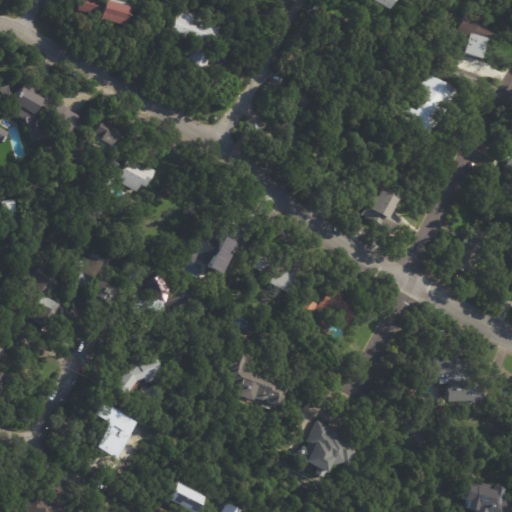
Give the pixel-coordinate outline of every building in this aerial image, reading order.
[(111,0),(127,4),(121,27),(96,20),(97,17),(75,11),(78,0),(111,0)] [(396,0),(390,11),(371,0),(396,0)] [(454,8),(456,9),(453,18),(444,15),(447,6),(454,8)] [(218,24),(210,49),(211,49),(205,67),(203,66),(202,70),(189,65),(190,61),(186,60),(192,44),(169,37),(171,31),(169,30),(175,12),(186,16),(187,14),(218,24)] [(493,35),(490,43),(487,42),(480,59),(465,53),(470,38),(459,34),(467,12),(483,18),(481,22),(495,27),(493,35)] [(433,76),(457,91),(431,134),(404,118),(411,107),(419,112),(431,93),(424,88),(432,75),(433,76)] [(57,103),(66,108),(66,110),(78,116),(69,133),(34,114),(36,122),(41,120),(47,138),(32,143),(28,130),(27,130),(23,119),(16,115),(17,112),(8,107),(11,102),(2,105),(0,108),(0,129),(5,132),(3,137),(2,137),(0,140),(0,87),(7,86),(12,101),(20,86),(24,89),(27,83),(38,89),(35,95),(43,99),(45,95),(53,100),(51,104),(55,106),(57,103)] [(296,102),(289,95),(295,89),(302,96),(296,102)] [(308,156),(303,152),(301,154),(295,149),(294,151),(283,142),(287,137),(278,130),(288,119),(276,109),(286,97),(298,108),(294,112),(299,117),(303,113),(316,124),(312,128),(323,138),(308,156)] [(101,117),(124,129),(111,154),(90,143),(93,137),(90,135),(100,116),(101,117)] [(77,148),(87,154),(81,165),(70,159),(76,148),(77,148)] [(132,158),(141,163),(143,160),(149,164),(148,167),(153,170),(144,186),(139,183),(135,190),(113,179),(108,188),(97,182),(110,158),(121,165),(126,155),(132,158)] [(403,224),(396,236),(353,211),(360,198),(371,205),(378,192),(379,192),(382,188),(402,199),(392,217),(403,223),(403,224)] [(15,225),(3,226),(1,213),(2,213),(0,200),(13,198),(18,224),(15,225)] [(227,255),(219,271),(205,264),(207,261),(195,255),(191,261),(182,257),(199,223),(208,227),(205,234),(217,240),(220,235),(230,240),(224,252),(228,254),(227,255)] [(501,248),(494,260),(481,253),(469,276),(451,267),(460,249),(459,249),(470,228),(502,245),(501,248)] [(78,286),(75,284),(94,248),(111,257),(99,279),(116,288),(110,299),(106,296),(104,300),(100,298),(95,307),(89,304),(94,295),(78,286)] [(271,282),(268,280),(270,277),(261,271),(260,272),(252,267),(260,253),(277,263),(284,250),(306,264),(289,293),(271,282)] [(59,304),(46,327),(31,318),(41,300),(26,291),(41,264),(56,273),(43,296),(59,304)] [(190,303),(138,321),(133,305),(154,297),(148,280),(166,273),(172,288),(183,284),(190,303)] [(346,324),(318,308),(310,322),(296,315),(306,297),(319,304),(329,285),(340,291),(341,289),(360,300),(346,324)] [(239,315),(250,320),(246,328),(231,325),(236,314),(239,315)] [(248,348),(252,350),(246,366),(244,366),(243,369),(249,372),(249,369),(271,377),(272,373),(279,375),(278,377),(282,379),(280,385),(287,387),(285,392),(282,394),(279,403),(275,404),(269,402),(267,398),(264,397),(260,399),(255,397),(254,393),(252,392),(249,399),(236,394),(240,385),(233,382),(233,380),(225,377),(228,371),(226,371),(228,365),(225,364),(228,356),(231,358),(236,344),(248,348)] [(153,354),(158,370),(154,371),(156,378),(143,382),(141,377),(133,379),(122,394),(108,385),(116,376),(115,375),(120,368),(128,373),(124,363),(135,360),(133,355),(145,351),(146,357),(153,354)] [(478,382),(478,399),(476,399),(476,403),(471,403),(471,400),(443,400),(443,388),(446,388),(446,383),(438,383),(438,380),(425,380),(425,356),(438,356),(438,360),(450,360),(450,357),(468,357),(468,382),(478,382)] [(216,368),(223,371),(219,382),(211,379),(216,368)] [(329,469),(325,467),(323,472),(302,460),(311,445),(305,442),(318,421),(328,426),(327,427),(330,429),(331,427),(340,433),(338,436),(340,437),(341,435),(348,439),(349,437),(360,443),(347,466),(340,462),(331,465),(329,469)] [(122,429),(127,431),(123,439),(131,443),(125,455),(124,458),(112,451),(110,454),(106,452),(106,450),(101,447),(114,424),(122,429)] [(477,485),(491,489),(492,485),(502,489),(499,497),(511,501),(507,511),(470,511),(471,509),(465,507),(465,508),(458,506),(461,496),(463,497),(467,482),(477,485)] [(177,484),(201,497),(192,511),(190,511),(167,499),(176,483),(177,484)] [(52,490),(62,490),(62,511),(54,511),(24,511),(24,508),(28,508),(28,487),(46,487),(46,497),(51,497),(51,490),(52,490)] [(220,511),(241,511),(226,503),(220,511)]
